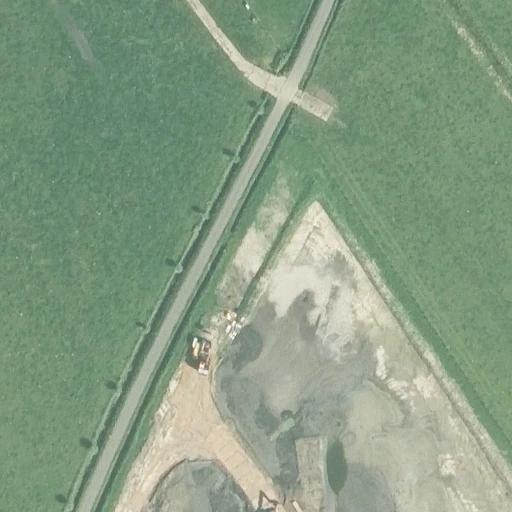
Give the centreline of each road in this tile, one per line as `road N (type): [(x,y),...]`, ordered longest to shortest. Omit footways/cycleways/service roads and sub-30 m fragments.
road 1 (unclassified): [(82,511),(321,0)]
road 2 (track): [(191,0),(250,74),(328,114)]
